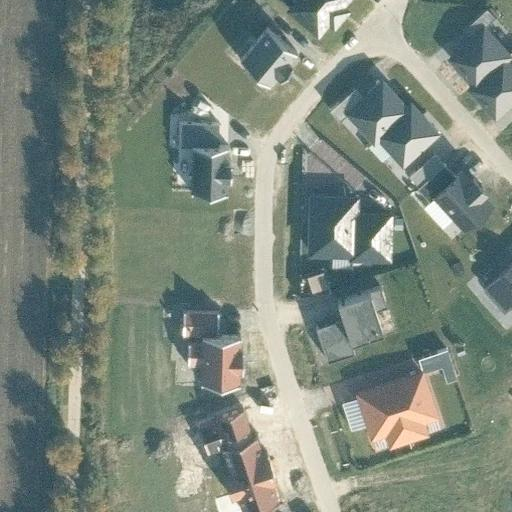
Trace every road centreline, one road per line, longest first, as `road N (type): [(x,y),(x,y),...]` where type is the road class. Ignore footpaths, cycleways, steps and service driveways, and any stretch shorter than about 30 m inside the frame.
road 1 (residential): [(336,511),(266,304),(265,145),(379,19)]
road 2 (track): [(90,0),(70,511)]
road 3 (residential): [(511,155),(379,19)]
